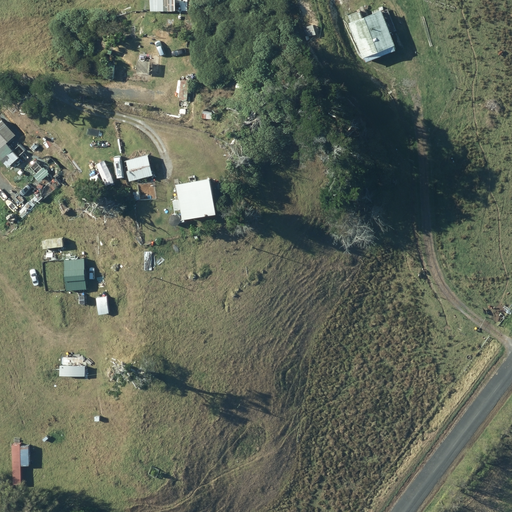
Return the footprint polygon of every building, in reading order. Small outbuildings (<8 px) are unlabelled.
[(382,9),(349,19),(362,62),(395,52),(382,9)] [(159,52),(155,51),(136,51),(135,70),(120,70),(120,81),(121,81),(146,83),(146,73),(158,74),(159,60),(159,52)] [(130,181),(143,178),(153,175),(146,153),(123,160),(130,181)] [(210,176),(174,183),(177,196),(172,197),(174,210),(179,209),(181,220),(217,214),(210,176)] [(86,289),(85,257),(64,258),(65,290),(86,289)]
